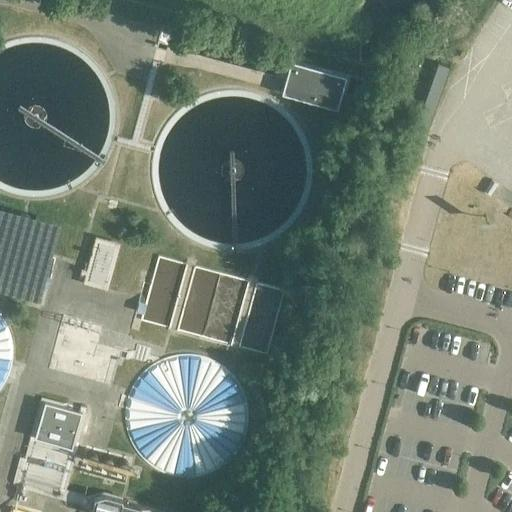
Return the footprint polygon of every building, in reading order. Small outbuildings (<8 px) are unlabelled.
[(346,74),(290,59),(281,92),(337,108),(346,74)] [(98,240),(85,286),(111,293),(124,247),(98,240)] [(0,396),(6,389),(13,377),(17,363),(17,354),(16,340),(11,327),(3,315),(0,312),(0,396)] [(251,419),(251,418),(250,406),(246,394),(240,382),(232,373),(224,367),(213,360),(202,357),(189,356),(176,357),(165,360),(153,367),(145,374),(138,382),(132,393),(128,407),(127,418),(128,428),(131,440),(135,449),(143,460),(151,467),(162,473),(172,477),(179,479),(187,480),(201,479),(212,475),(223,470),(232,462),(236,458),(241,451),(246,441),(250,429),(251,419)] [(44,400),(34,438),(71,448),(81,410),(44,400)] [(122,498),(104,493),(93,496),(90,509),(89,511),(138,511),(140,506),(121,501),(122,498)]
